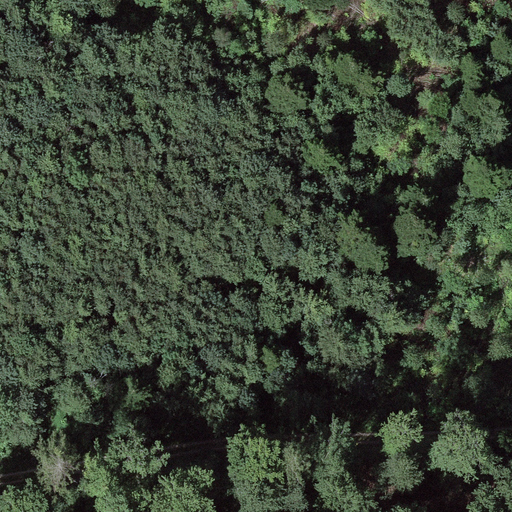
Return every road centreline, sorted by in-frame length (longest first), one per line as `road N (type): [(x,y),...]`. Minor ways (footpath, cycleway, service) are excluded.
road 1 (track): [(0,342),(52,342),(196,305),(511,262)]
road 2 (track): [(0,478),(183,445),(511,433)]
